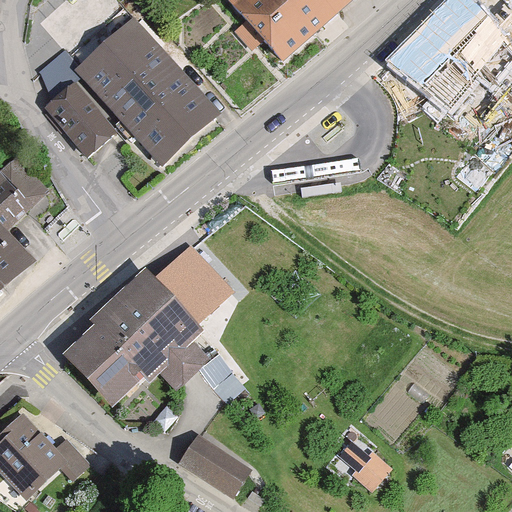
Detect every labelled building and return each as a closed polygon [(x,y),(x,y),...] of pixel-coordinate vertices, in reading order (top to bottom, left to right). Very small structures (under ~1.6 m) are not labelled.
[(120,0),(57,0),(38,16),(127,125),(184,79),(120,0)] [(352,0),(225,0),(242,19),(226,33),(248,58),(264,45),(279,62),(352,0)] [(482,25),(462,0),(452,0),(391,59),(431,95),(417,110),(439,130),(501,50),(511,63),(511,10),(508,6),(482,25)] [(215,117),(184,79),(127,125),(158,163),(215,117)] [(84,162),(116,134),(71,82),(39,110),(84,162)] [(480,142),(461,124),(445,141),(450,146),(445,152),(459,165),(480,142)] [(0,291),(31,263),(4,234),(47,193),(12,157),(0,168),(0,291)] [(149,278),(140,269),(85,318),(90,323),(54,355),(103,409),(139,377),(144,382),(154,372),(172,392),(207,360),(189,341),(198,333),(193,327),(225,298),(181,249),(149,278)] [(22,397),(0,416),(0,423),(5,429),(0,433),(0,478),(23,504),(60,470),(71,483),(88,468),(63,440),(52,450),(33,429),(43,420),(22,397)] [(252,472),(197,435),(175,466),(230,503),(252,472)] [(368,457),(352,444),(332,468),(348,481),(352,477),(373,495),(392,471),(372,453),(368,457)]
